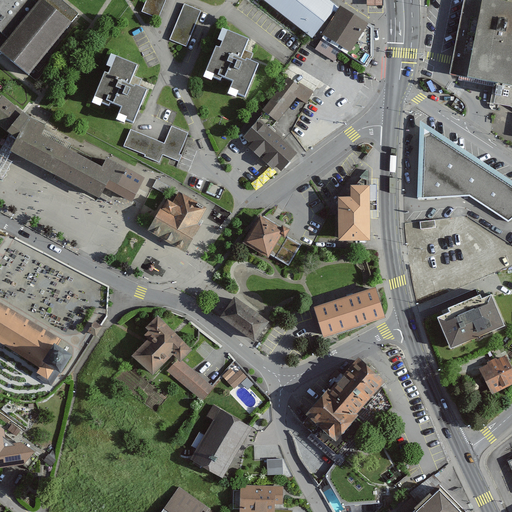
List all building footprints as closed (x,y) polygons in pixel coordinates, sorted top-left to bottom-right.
[(0,51),(30,75),(79,15),(59,0),(39,0),(37,3),(33,0),(0,0),(0,31),(10,39),(0,51)] [(165,0),(146,0),(142,12),(158,18),(165,0)] [(266,0),(312,36),(337,4),(332,0),(266,0)] [(499,104),(511,106),(511,0),(464,0),(455,46),(450,72),(459,74),(495,81),(494,83),(494,87),(490,107),(492,110),(494,110),(498,108),(499,104)] [(186,48),(201,13),(185,6),(170,41),(186,48)] [(366,67),(372,57),(373,26),(340,6),(324,33),(324,34),(315,49),(333,60),(339,50),(366,67)] [(250,39),(223,28),(219,39),(223,40),(220,47),(217,45),(204,76),(212,79),(213,77),(221,80),(223,76),(234,81),(229,93),(238,96),(239,93),(246,96),(260,63),(247,58),(247,60),(242,58),(250,39)] [(142,68),(115,57),(111,68),(115,70),(112,76),(109,75),(96,106),(104,109),(105,106),(113,110),(115,106),(126,110),(121,122),(129,125),(130,123),(138,126),(152,93),(139,88),(138,89),(134,88),(142,68)] [(495,81),(459,74),(458,80),(494,87),(494,83),(495,81)] [(314,92),(290,77),(263,113),(279,124),(297,99),(306,105),(314,92)] [(49,130),(32,121),(5,99),(0,104),(0,125),(21,143),(15,155),(104,202),(109,192),(134,206),(148,181),(110,161),(106,170),(45,138),(49,130)] [(297,152),(260,118),(244,135),(252,142),(249,145),(261,156),(270,164),(274,168),(277,165),(281,169),(297,152)] [(420,199),(468,196),(510,223),(511,219),(511,180),(422,121),(420,199)] [(188,135),(171,129),(165,145),(130,131),(123,149),(164,165),(166,159),(177,163),(188,135)] [(370,184),(370,181),(351,181),(351,193),(338,193),(339,237),(370,237),(370,232),(370,208),(370,184)] [(207,204),(178,188),(172,198),(166,194),(148,226),(187,247),(201,223),(197,221),(207,204)] [(282,227),(262,215),(246,242),(268,255),(269,253),(281,232),(285,235),(286,233),(289,228),(284,225),(282,227)] [(435,220),(420,221),(421,229),(436,227),(435,220)] [(302,243),(286,233),(285,235),(281,232),(269,253),(288,265),(302,243)] [(384,316),(375,287),(351,294),(314,306),(323,335),(384,316)] [(451,350),(507,326),(494,296),(483,301),(481,296),(450,309),(452,312),(438,318),(451,350)] [(221,317),(254,341),(267,323),(269,321),(235,297),(221,317)] [(36,373),(47,379),(55,366),(63,370),(72,354),(64,349),(67,343),(60,339),(61,338),(0,301),(0,341),(41,366),(36,373)] [(103,324),(94,319),(87,330),(96,335),(103,324)] [(146,337),(150,341),(134,358),(156,378),(175,358),(179,361),(169,372),(202,402),(213,390),(184,363),(194,352),(158,319),(147,331),(149,333),(146,337)] [(379,383),(385,376),(360,354),(330,390),(327,388),(308,411),(311,413),(303,422),(337,451),(361,422),(352,415),(379,383)] [(511,387),(511,366),(507,357),(498,361),(497,359),(488,363),(489,365),(481,369),(494,396),(511,387)] [(228,381),(236,372),(231,367),(223,375),(228,381)] [(246,376),(239,369),(236,372),(228,381),(235,388),(246,376)] [(208,417),(216,422),(193,462),(226,481),(255,430),(214,407),(208,417)] [(5,443),(3,428),(0,426),(0,465),(25,462),(34,450),(20,440),(5,443)] [(282,457),(269,458),(269,473),(282,473),(282,457)] [(283,485),(240,484),(239,511),(262,511),(273,511),(274,511),(274,509),(274,501),(283,501),(283,485)] [(465,511),(439,485),(411,511),(465,511)] [(204,511),(207,509),(181,490),(165,511),(204,511)]
